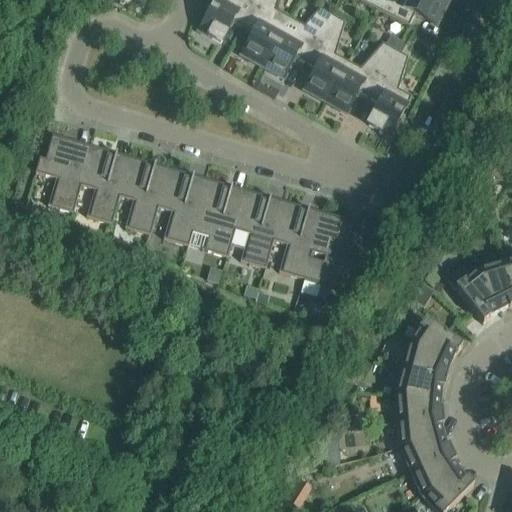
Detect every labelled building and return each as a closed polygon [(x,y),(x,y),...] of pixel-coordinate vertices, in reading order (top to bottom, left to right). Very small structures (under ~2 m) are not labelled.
[(232,24),(243,30),(259,0),(234,0),(234,1),(232,0),(217,0),(199,33),(220,45),(232,24)] [(278,0),(259,0),(243,30),(253,36),(242,57),(263,68),(289,20),(275,12),(278,0)] [(435,27),(446,6),(434,0),(361,0),(360,3),(408,28),(414,16),(435,27)] [(305,65),(332,18),(319,11),(304,28),(289,20),(263,68),(283,80),(295,59),(305,65)] [(325,103),(347,64),(335,57),(345,25),(332,18),(305,65),(316,71),(305,92),(325,103)] [(358,94),(368,100),(400,44),(400,43),(391,37),(385,47),(382,45),(360,71),(347,64),(325,103),(346,115),(358,94)] [(408,60),(401,56),(405,47),(400,44),(368,100),(379,106),(368,127),(389,139),(411,99),(398,92),(408,60)] [(80,188),(91,149),(88,148),(87,153),(70,148),(72,143),(52,138),(45,162),(39,160),(35,175),(59,182),(51,208),(48,207),(48,208),(73,216),(81,188),(80,188)] [(118,199),(130,160),(127,159),(126,164),(109,159),(110,154),(91,149),(80,188),(81,188),(97,193),(90,219),(87,218),(86,219),(112,227),(119,199),(118,199)] [(157,210),(168,171),(165,170),(164,175),(147,170),(148,166),(130,160),(118,199),(119,199),(136,204),(128,230),(125,229),(125,230),(150,238),(158,210),(157,210)] [(191,235),(206,182),(204,181),(202,186),(186,181),(187,177),(168,171),(157,210),(158,210),(174,215),(167,241),(164,240),(163,241),(188,249),(192,235),(191,235)] [(234,232),(245,193),(242,192),(241,197),(224,192),(225,188),(206,182),(191,235),(192,235),(209,239),(205,252),(202,251),(202,252),(227,260),(235,232),(234,232)] [(272,243),(283,204),(281,203),(279,208),(262,203),(264,199),(245,193),(234,232),(235,232),(251,237),(244,263),(240,262),(240,263),(265,271),(273,243),(272,243)] [(303,281),(322,215),(319,214),(318,219),(301,214),(302,210),(283,204),(272,243),(273,243),(290,248),(282,274),(279,273),(279,274),(303,281)] [(357,225),(356,230),(339,225),(341,221),(322,215),(303,281),(342,293),(348,273),(358,275),(378,244),(358,238),(361,226),(357,225)] [(511,262),(503,266),(511,294),(511,262)] [(511,307),(511,294),(503,266),(477,274),(498,314),(499,314),(499,313),(508,308),(509,311),(511,310),(511,308),(511,307)] [(498,314),(477,274),(455,291),(483,326),(490,321),(488,318),(497,314),(497,315),(498,314)] [(425,323),(409,346),(450,366),(451,365),(450,364),(454,355),(456,357),(461,349),(425,323)] [(450,367),(450,366),(409,346),(402,372),(442,383),(444,378),(447,379),(447,376),(445,375),(449,366),(450,367)] [(441,388),(442,383),(402,372),(395,398),(440,402),(440,401),(439,401),(440,391),(443,391),(444,389),(441,388)] [(440,403),(440,402),(395,398),(397,425),(438,421),(439,416),(441,416),(441,413),(438,413),(439,403),(440,403)] [(440,426),(438,421),(397,425),(399,452),(443,440),(443,439),(442,439),(440,430),(442,429),(442,426),(440,426)] [(444,441),(443,440),(399,452),(411,476),(448,458),(447,453),(449,452),(448,450),(445,450),(443,441),(444,441)] [(451,463),(448,458),(411,476),(422,500),(459,474),(459,473),(458,474),(452,466),(455,464),(454,462),(451,463)] [(460,475),(459,474),(422,500),(433,511),(449,511),(473,488),(467,482),(465,483),(459,475),(460,475)]
